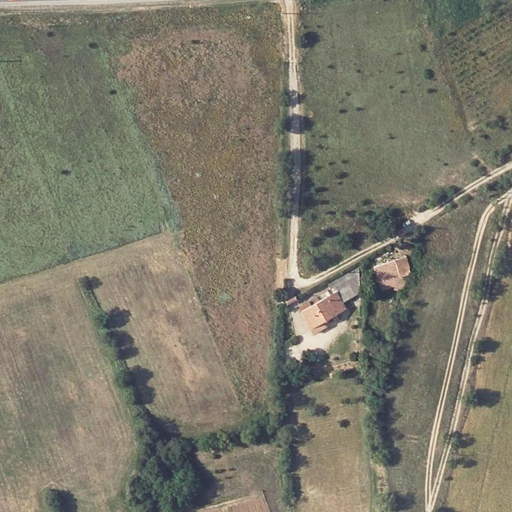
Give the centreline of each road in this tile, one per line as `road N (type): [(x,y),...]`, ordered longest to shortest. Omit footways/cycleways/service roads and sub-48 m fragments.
road 1 (track): [(511,193),(480,226),(433,437),(429,511)]
road 2 (unclassified): [(511,194),(429,511)]
